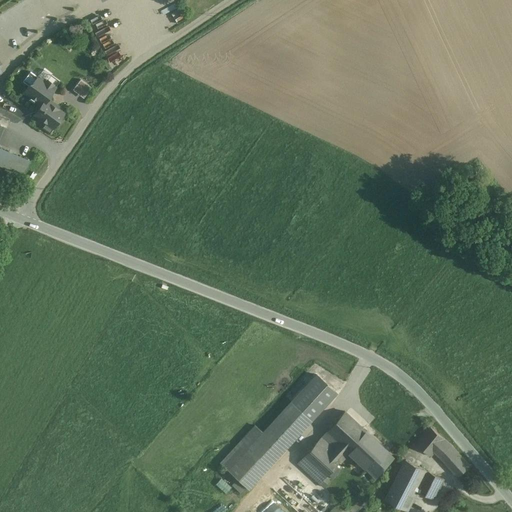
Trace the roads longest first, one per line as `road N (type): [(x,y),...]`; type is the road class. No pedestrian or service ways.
road 1 (tertiary): [(18,218),(365,355),(432,406),(511,499)]
road 2 (unclassified): [(18,218),(116,80),(231,0)]
